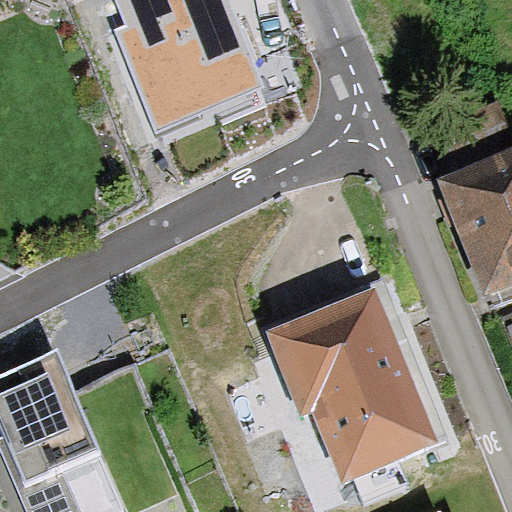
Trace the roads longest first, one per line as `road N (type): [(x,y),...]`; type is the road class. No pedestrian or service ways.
road 1 (residential): [(0,312),(377,124)]
road 2 (residential): [(511,461),(377,124)]
road 3 (residential): [(377,124),(324,0)]
